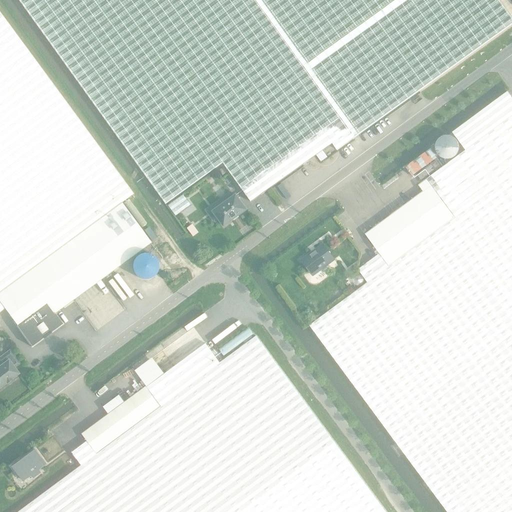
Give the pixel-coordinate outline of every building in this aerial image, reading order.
[(19,0),(167,204),(224,164),(245,194),(326,135),(332,144),(337,152),(511,25),(511,18),(499,0),(19,0)] [(0,273),(123,182),(0,14),(0,273)] [(465,151),(427,180),(455,218),(390,267),(380,254),(358,270),(367,283),(310,326),(447,511),(511,511),(511,98),(507,92),(452,133),(465,151)] [(252,202),(332,144),(326,135),(245,194),(252,202)] [(430,149),(406,167),(412,176),(427,165),(437,158),(430,149)] [(432,165),(417,176),(421,180),(435,170),(432,165)] [(366,235),(380,254),(390,267),(455,218),(427,180),(419,186),(423,192),(366,235)] [(123,182),(0,273),(0,312),(5,309),(17,326),(17,327),(32,347),(63,324),(55,314),(105,278),(123,302),(144,286),(126,262),(151,243),(121,203),(133,195),(123,182)] [(232,197),(230,194),(206,211),(214,221),(218,218),(224,226),(247,210),(236,194),(232,197)] [(183,195),(168,206),(176,216),(191,205),(183,195)] [(199,233),(193,224),(188,228),(194,237),(199,233)] [(148,227),(144,231),(152,241),(156,238),(148,227)] [(302,261),(313,276),(335,260),(324,245),(310,254),(308,255),(307,255),(306,256),(305,257),(304,259),(302,261)] [(82,466),(19,511),(386,511),(325,430),(256,337),(220,363),(206,344),(165,374),(152,358),(135,371),(147,387),(161,407),(82,466)] [(0,387),(6,383),(7,383),(12,380),(11,379),(18,374),(14,368),(19,364),(10,351),(0,358),(0,362),(2,366),(0,367),(0,387)] [(88,441),(72,453),(82,466),(161,407),(147,387),(125,403),(119,395),(103,407),(109,415),(83,435),(88,441)] [(39,470),(46,464),(36,450),(22,461),(20,459),(10,467),(15,473),(17,472),(24,481),(31,476),(33,478),(41,473),(39,470)]
